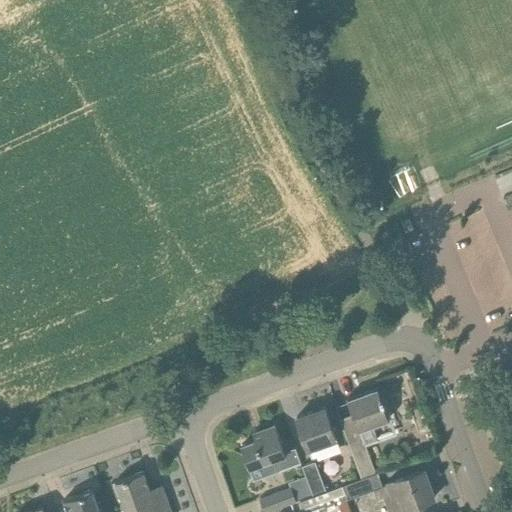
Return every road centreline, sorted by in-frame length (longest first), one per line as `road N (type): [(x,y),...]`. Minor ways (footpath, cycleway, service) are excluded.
road 1 (unclassified): [(414,342),(408,313),(301,135),(238,0)]
road 2 (residential): [(185,421),(389,342),(414,342)]
road 3 (residential): [(0,489),(185,421)]
road 4 (residential): [(485,511),(435,371),(414,342)]
